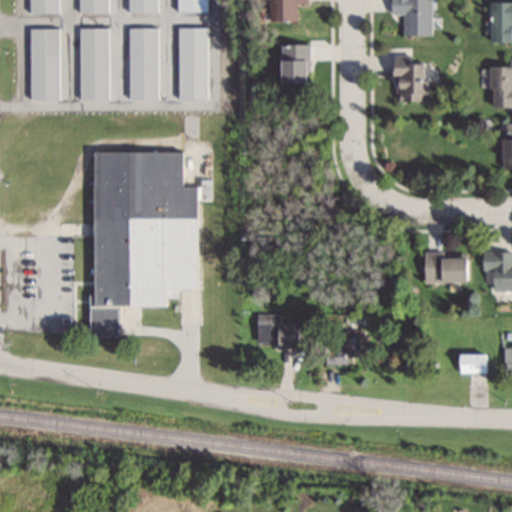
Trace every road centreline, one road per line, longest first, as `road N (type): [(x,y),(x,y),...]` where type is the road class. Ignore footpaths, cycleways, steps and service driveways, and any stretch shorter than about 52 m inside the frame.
road 1 (residential): [(351,0),(352,145),(365,181),(403,208),(511,211)]
road 2 (residential): [(221,394),(0,364)]
road 3 (residential): [(221,394),(300,414),(408,414)]
road 4 (residential): [(408,414),(377,402),(221,394)]
